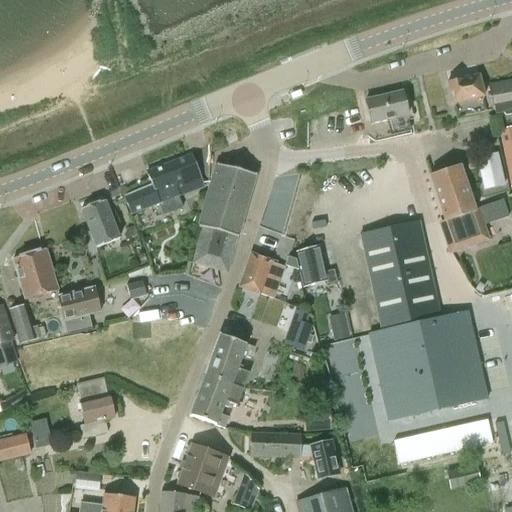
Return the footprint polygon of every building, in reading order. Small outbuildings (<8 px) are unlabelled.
[(452,104),(483,97),(478,76),(447,83),(452,104)] [(511,79),(489,84),(492,104),(494,114),(494,115),(502,114),(505,117),(511,115),(511,79)] [(402,93),(365,101),(366,105),(370,124),(388,120),(391,133),(410,129),(407,116),(403,97),(402,93)] [(511,148),(501,150),(509,188),(511,187),(511,148)] [(484,189),(503,185),(496,155),(477,159),(484,189)] [(153,187),(125,198),(131,215),(159,205),(163,215),(183,207),(179,197),(203,187),(191,156),(148,173),(153,187)] [(219,166),(217,165),(189,264),(227,275),(237,239),(238,240),(256,176),(255,176),(254,176),(243,173),(246,160),(234,157),(231,170),(218,166),(219,166)] [(450,251),(486,239),(477,210),(475,211),(460,166),(429,177),(444,221),(441,222),(450,251)] [(97,249),(119,241),(106,201),(83,209),(97,249)] [(418,222),(359,235),(381,332),(440,319),(418,222)] [(333,270),(324,272),(318,248),(294,253),(302,286),(325,281),(326,284),(335,282),(333,270)] [(46,250),(13,260),(25,301),(36,298),(56,292),(59,291),(46,250)] [(273,299),(284,269),(271,264),(272,263),(250,255),(238,288),(260,296),(260,294),(273,299)] [(130,300),(146,296),(142,280),(126,285),(130,300)] [(94,289),(59,297),(68,335),(92,329),(89,318),(100,315),(94,289)] [(20,345),(40,339),(37,327),(32,329),(25,306),(10,310),(20,345)] [(9,357),(15,355),(10,342),(13,341),(2,307),(0,307),(0,366),(11,363),(9,357)] [(292,320),(282,345),(302,352),(305,342),(308,336),(311,327),(306,325),(309,316),(309,315),(295,310),(292,320)] [(467,313),(440,319),(381,332),(369,335),(388,420),(486,398),(467,313)] [(327,318),(333,341),(349,338),(344,314),(327,318)] [(204,377),(243,391),(248,375),(242,373),(244,367),(239,366),(242,357),(250,360),(254,349),(219,336),(204,377)] [(237,407),(243,391),(204,377),(189,418),(224,431),(228,419),(220,416),(223,407),(228,409),(230,405),(237,407)] [(106,395),(103,381),(78,387),(67,389),(70,404),(79,401),(85,427),(76,429),(79,440),(105,434),(102,423),(114,420),(108,395),(106,395)] [(486,422),(461,427),(466,449),(491,443),(486,422)] [(438,432),(444,454),(466,449),(461,427),(438,432)] [(417,438),(423,460),(444,454),(438,432),(417,438)] [(25,434),(0,440),(0,462),(31,455),(25,434)] [(251,435),(250,458),(290,460),(290,462),(315,463),(319,479),(339,474),(330,435),(311,439),(312,446),(300,445),(300,438),(291,437),(251,435)] [(396,443),(402,465),(423,460),(417,438),(396,443)] [(178,475),(176,480),(179,484),(178,486),(212,498),(225,459),(191,447),(182,474),(178,475)] [(449,491),(480,483),(475,465),(446,473),(449,491)] [(98,493),(100,477),(77,474),(75,490),(98,493)] [(239,495),(233,510),(239,511),(253,511),(260,495),(245,478),(239,495)] [(299,501),(302,511),(351,511),(345,488),(299,501)] [(198,511),(200,499),(185,497),(162,494),(160,511),(198,511)] [(79,505),(77,511),(132,511),(134,500),(104,496),(102,508),(87,506),(79,505)]
